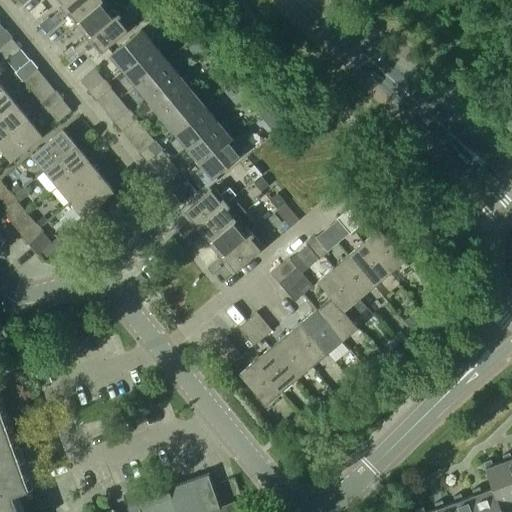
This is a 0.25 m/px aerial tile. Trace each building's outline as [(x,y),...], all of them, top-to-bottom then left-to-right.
[(102,0),(73,0),(63,9),(63,8),(50,19),(48,16),(39,24),(47,33),(63,19),(61,17),(66,13),(75,23),(102,0)] [(55,0),(63,8),(63,9),(73,0),(55,0)] [(102,0),(75,23),(86,37),(87,38),(118,12),(126,5),(121,0),(102,0)] [(130,26),(118,12),(87,38),(86,37),(74,48),(72,45),(63,53),(71,62),(87,48),(85,46),(90,42),(99,52),(130,26)] [(200,22),(194,27),(199,33),(205,28),(200,22)] [(0,37),(5,44),(13,37),(5,28),(0,31),(0,37)] [(110,54),(123,70),(154,45),(141,29),(110,54)] [(167,60),(154,45),(123,70),(136,85),(167,60)] [(30,74),(38,68),(30,58),(22,65),(30,74)] [(136,85),(149,101),(180,75),(167,60),(136,85)] [(30,74),(22,65),(15,71),(23,81),(30,74)] [(192,91),(180,75),(149,101),(161,116),(192,91)] [(104,94),(112,87),(104,78),(96,84),(104,94)] [(104,94),(96,84),(88,91),(96,100),(104,94)] [(240,89),(246,97),(253,91),(247,84),(240,89)] [(0,117),(16,104),(3,88),(0,91),(0,117)] [(56,105),(64,99),(56,89),(48,95),(56,105)] [(161,116),(174,132),(205,106),(192,91),(161,116)] [(56,105),(48,95),(40,102),(48,112),(56,105)] [(0,117),(0,143),(29,119),(16,104),(0,117)] [(218,121),(205,106),(174,132),(187,147),(218,121)] [(130,125),(138,118),(130,108),(122,115),(130,125)] [(285,121),(277,112),(267,121),(274,130),(285,121)] [(130,125),(122,115),(114,122),(122,131),(130,125)] [(42,135),(29,119),(0,143),(0,147),(11,161),(42,135)] [(187,147),(200,162),(230,137),(218,121),(187,147)] [(32,155),(45,170),(76,145),(63,129),(32,155)] [(230,137),(200,162),(213,178),(243,152),(230,137)] [(155,155),(163,149),(155,139),(147,146),(155,155)] [(50,193),(58,186),(89,160),(76,145),(45,170),(37,177),(50,193)] [(155,155),(147,146),(139,152),(147,162),(155,155)] [(58,186),(71,201),(102,175),(89,160),(58,186)] [(262,174),(254,164),(246,171),(254,181),(262,174)] [(181,186),(188,180),(180,170),(173,176),(181,186)] [(115,191),(102,175),(71,201),(84,217),(115,191)] [(181,186),(173,176),(165,183),(173,193),(181,186)] [(269,185),(262,176),(254,183),(262,191),(269,185)] [(0,181),(0,199),(10,190),(2,180),(0,181)] [(18,183),(10,189),(14,193),(21,187),(18,183)] [(184,213),(196,228),(235,197),(238,194),(232,187),(222,196),(215,187),(184,213)] [(3,197),(11,206),(18,200),(10,190),(3,197)] [(286,202),(278,193),(270,199),(278,209),(286,202)] [(0,209),(3,213),(4,212),(11,206),(3,197),(0,199),(0,209)] [(196,228),(183,238),(189,245),(196,239),(194,236),(199,232),(208,242),(246,211),(235,197),(196,228)] [(208,242),(220,256),(220,257),(251,231),(258,225),(246,211),(208,242)] [(353,219),(346,211),(336,219),(343,227),(353,219)] [(275,213),(268,218),(276,227),(282,222),(275,213)] [(359,227),(353,219),(343,227),(349,235),(359,227)] [(36,238),(44,231),(36,221),(28,228),(36,238)] [(36,238),(28,228),(21,235),(29,244),(36,238)] [(380,228),(364,241),(390,272),(405,259),(380,228)] [(263,246),(251,231),(220,257),(220,256),(207,267),(213,274),(220,267),(218,265),(223,261),(232,272),(263,246)] [(322,244),(315,236),(305,244),(312,252),(322,244)] [(64,244),(58,238),(41,252),(46,259),(64,244)] [(374,285),(390,272),(364,241),(348,254),(374,285)] [(328,252),(322,244),(312,252),(318,260),(328,252)] [(374,285),(348,254),(333,267),(359,297),(374,285)] [(278,283),(296,267),(289,258),(270,273),(278,283)] [(278,283),(286,292),(304,277),(296,267),(278,283)] [(366,306),(359,297),(333,267),(317,280),(331,296),(351,318),(366,306)] [(312,286),(304,277),(286,292),(293,301),(312,286)] [(331,296),(316,309),(342,339),(358,326),(351,318),(331,296)] [(342,339),(316,309),(301,322),(327,352),(342,339)] [(272,330),(257,311),(247,319),(262,338),(272,330)] [(413,313),(405,321),(411,327),(419,320),(413,313)] [(262,338),(247,319),(238,327),(253,346),(262,338)] [(301,322),(285,334),(311,365),(327,352),(301,322)] [(406,338),(400,330),(393,336),(400,343),(406,338)] [(285,334),(270,347),(296,378),(311,365),(285,334)] [(241,355),(226,337),(216,345),(232,363),(241,355)] [(216,345),(207,352),(222,371),(232,363),(216,345)] [(270,347),(255,360),(281,390),(296,378),(270,347)] [(265,404),(281,390),(255,360),(239,373),(265,404)] [(0,511),(24,511),(17,491),(33,486),(10,421),(0,392),(0,511)] [(511,457),(511,458),(509,452),(502,455),(504,460),(505,460),(511,480),(511,457)] [(484,461),(493,488),(499,505),(500,505),(511,500),(511,480),(505,460),(504,460),(493,465),(491,459),(484,461)] [(246,511),(244,505),(224,511),(223,511),(209,471),(132,498),(128,506),(129,511),(137,511),(139,511),(246,511)] [(472,489),(474,495),(474,494),(480,511),(502,511),(500,505),(499,505),(493,488),(481,492),(479,486),(472,489)] [(453,496),(455,501),(456,501),(459,511),(480,511),(474,494),(474,495),(462,499),(460,493),(453,496)] [(435,503),(437,508),(438,511),(459,511),(456,501),(455,501),(444,506),(442,500),(435,503)]
